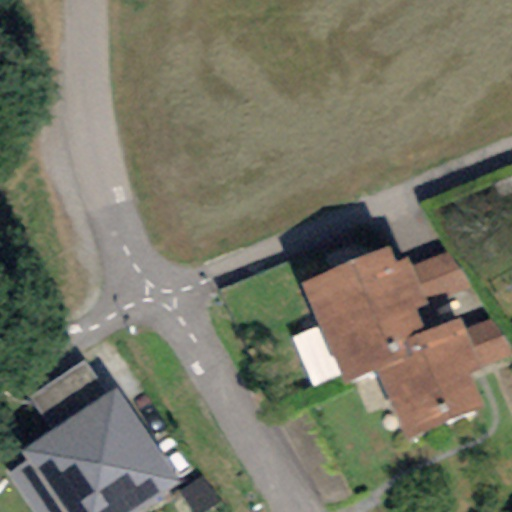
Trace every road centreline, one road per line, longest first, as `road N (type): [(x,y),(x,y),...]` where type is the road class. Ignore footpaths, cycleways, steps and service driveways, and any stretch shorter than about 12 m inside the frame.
road 1 (residential): [(137,297),(511,142)]
road 2 (residential): [(137,297),(100,180),(81,0)]
road 3 (residential): [(287,511),(137,297)]
road 4 (residential): [(0,360),(137,297)]
